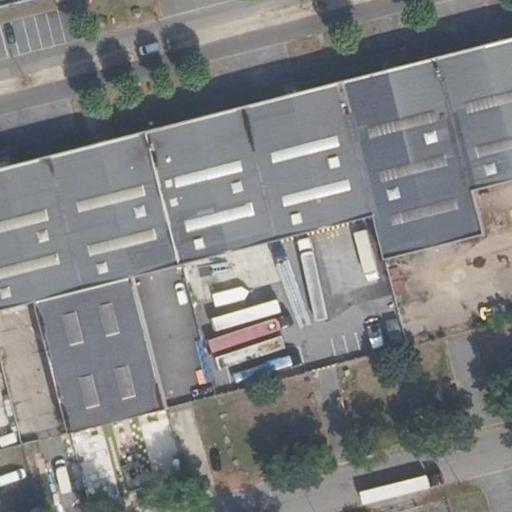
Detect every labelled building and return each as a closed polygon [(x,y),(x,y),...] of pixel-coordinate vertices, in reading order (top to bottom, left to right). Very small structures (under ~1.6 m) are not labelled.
[(474,190),(511,180),(511,38),(440,57),(474,190)] [(486,234),(474,190),(440,57),(398,68),(342,82),(376,216),(387,259),(433,247),(486,234)] [(182,265),(376,216),(342,82),(148,131),(182,265)] [(134,277),(182,265),(148,131),(11,166),(0,168),(0,311),(36,302),(69,432),(167,407),(134,277)] [(0,168),(11,166),(9,157),(0,158),(0,168)]
